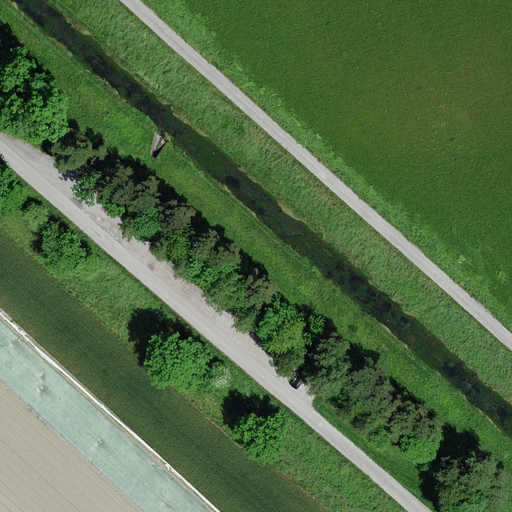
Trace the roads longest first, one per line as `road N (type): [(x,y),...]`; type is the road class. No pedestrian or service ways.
road 1 (unclassified): [(416,511),(0,144)]
road 2 (track): [(132,0),(511,336)]
